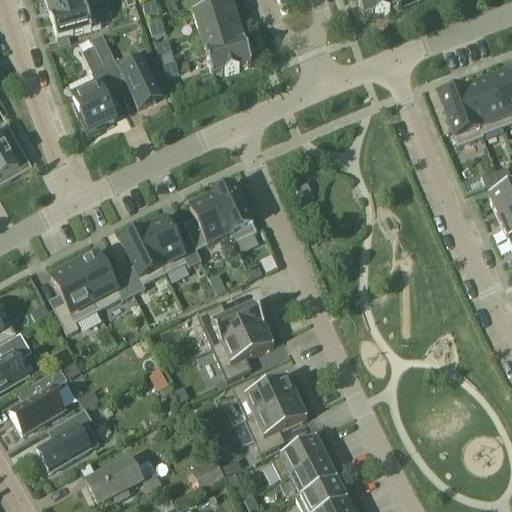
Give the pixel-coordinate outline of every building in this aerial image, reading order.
[(92,2),(91,0),(47,0),(44,1),(50,22),(95,9),(94,8),(92,2)] [(123,0),(127,11),(135,8),(132,0),(123,0)] [(187,0),(193,18),(231,6),(229,0),(187,0)] [(355,0),(362,22),(375,18),(375,20),(389,15),(389,14),(402,10),(398,0),(355,0)] [(237,26),(231,6),(193,18),(199,38),(237,26)] [(155,7),(142,11),(145,20),(158,16),(155,7)] [(101,30),(95,9),(50,22),(56,43),(101,30)] [(244,46),(237,26),(199,38),(205,58),(244,46)] [(149,31),(152,40),(165,36),(162,27),(149,31)] [(102,39),(90,44),(94,53),(106,47),(102,39)] [(247,57),(244,46),(205,58),(212,81),(213,81),(225,77),(225,79),(239,74),(238,73),(251,69),(247,57)] [(156,52),(159,61),(172,57),(169,48),(156,52)] [(138,113),(160,102),(138,56),(104,72),(114,94),(126,89),(138,113)] [(97,90),(73,101),(83,122),(79,124),(87,141),(105,132),(104,129),(114,125),(102,100),(114,94),(104,72),(101,66),(88,72),(92,79),(97,90)] [(176,68),(163,72),(166,81),(179,77),(176,68)] [(511,91),(507,78),(485,87),(502,132),(511,128),(511,91)] [(480,143),(483,141),(482,139),(502,132),(485,87),(462,95),(480,143)] [(458,151),(480,143),(462,95),(440,103),(458,151)] [(0,190),(32,173),(8,130),(0,134),(0,190)] [(507,173),(495,177),(499,187),(511,183),(507,173)] [(485,192),(499,187),(495,177),(495,175),(481,180),(482,184),(485,192)] [(300,190),(307,206),(314,203),(307,187),(300,190)] [(511,189),(508,191),(506,187),(488,195),(490,199),(487,201),(497,222),(511,215),(511,189)] [(234,248),(256,237),(234,191),(212,202),(234,248)] [(194,224),(183,229),(190,244),(196,256),(229,240),(233,248),(234,248),(212,202),(189,213),(194,224)] [(511,215),(497,222),(507,243),(511,240),(511,215)] [(196,256),(190,244),(178,249),(166,224),(143,235),(165,279),(186,268),(188,272),(201,266),(196,256)] [(165,279),(143,235),(121,247),(133,272),(122,278),(133,300),(145,294),(143,290),(165,279)] [(97,259),(74,271),(98,316),(121,304),(122,306),(133,300),(122,278),(111,284),(97,259)] [(75,328),(98,316),(74,271),(51,283),(64,309),(53,315),(67,341),(78,335),(75,328)] [(248,278),(251,285),(262,279),(258,272),(248,278)] [(263,330),(254,308),(226,321),(221,310),(197,321),(212,354),(263,330)] [(44,309),(31,317),(37,328),(51,320),(44,309)] [(0,350),(16,341),(9,328),(2,332),(0,329),(0,350)] [(226,387),(251,376),(246,364),(273,352),(263,330),(212,354),(226,387)] [(0,364),(0,396),(27,381),(18,366),(31,358),(20,339),(16,341),(0,350),(0,359),(2,363),(0,364)] [(58,357),(56,365),(60,371),(71,364),(64,353),(58,357)] [(63,373),(69,383),(81,376),(75,366),(63,373)] [(34,402),(9,417),(22,440),(64,415),(52,394),(67,386),(60,374),(28,392),(34,402)] [(168,389),(161,377),(151,382),(158,395),(168,389)] [(230,394),(236,406),(245,426),(244,426),(245,427),(297,403),(287,381),(260,394),(255,383),(230,394)] [(180,407),(189,403),(184,391),(175,395),(180,407)] [(307,424),(297,403),(245,427),(260,460),(285,448),(280,437),(307,424)] [(85,415),(47,437),(53,447),(37,457),(49,478),(99,449),(87,429),(92,427),(85,415)] [(326,464),(316,443),(270,466),(281,487),(326,464)] [(212,461),(190,473),(203,495),(224,483),(212,461)] [(141,485),(155,478),(148,465),(134,472),(130,464),(87,486),(99,508),(113,501),(115,506),(129,499),(126,494),(142,486),(141,485)] [(296,504),(296,505),(336,484),(326,464),(281,487),(289,483),(298,503),(296,504)] [(240,489),(235,478),(226,482),(231,493),(240,489)] [(331,511),(346,504),(336,484),(296,505),(299,511),(331,511)] [(253,501),(244,505),(247,511),(257,511),(258,511),(253,501)]
